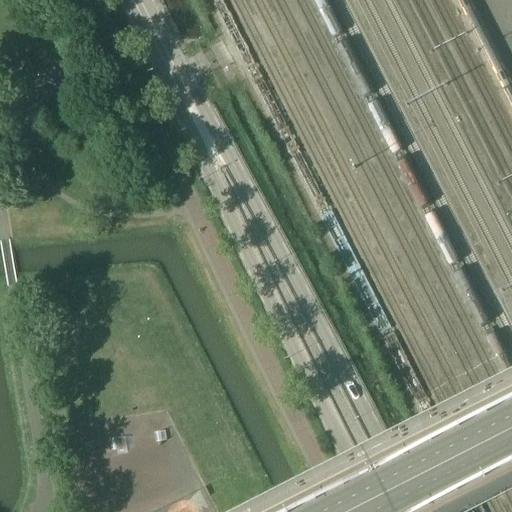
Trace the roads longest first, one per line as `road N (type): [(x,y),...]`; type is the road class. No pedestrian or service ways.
road 1 (secondary): [(413,511),(230,162),(176,82)]
road 2 (secondary): [(176,82),(208,170),(375,511)]
road 3 (primary): [(511,429),(350,511)]
